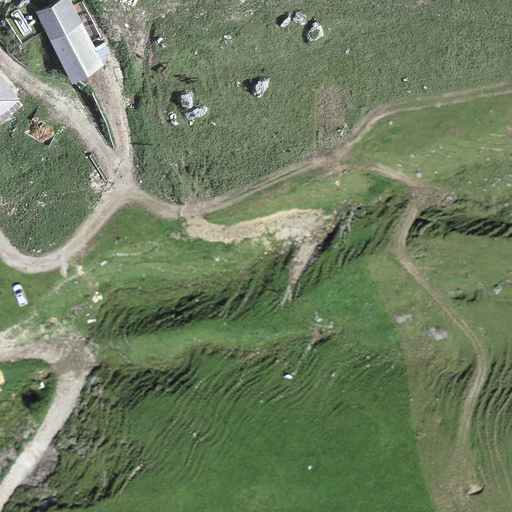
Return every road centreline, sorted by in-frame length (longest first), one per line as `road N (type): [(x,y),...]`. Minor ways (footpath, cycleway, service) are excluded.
road 1 (track): [(110,100),(122,190),(77,254),(42,268),(0,236)]
road 2 (track): [(0,487),(55,415),(65,385),(50,350),(0,351)]
